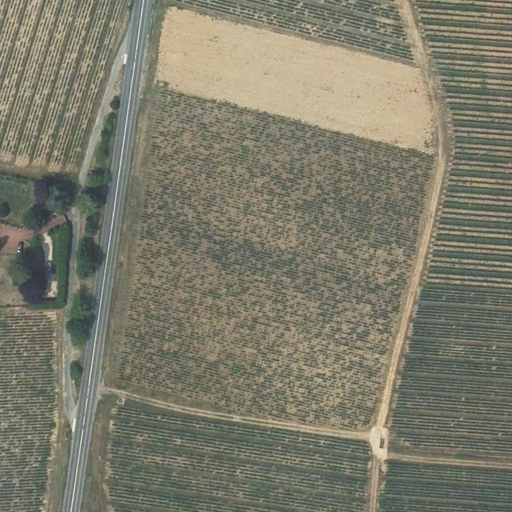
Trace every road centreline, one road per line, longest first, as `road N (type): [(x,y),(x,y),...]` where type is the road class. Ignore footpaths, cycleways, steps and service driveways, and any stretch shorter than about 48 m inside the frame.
road 1 (track): [(404,0),(443,132),(442,160),(376,436),(371,511)]
road 2 (secondary): [(75,511),(146,0)]
road 3 (track): [(89,386),(198,413),(376,436)]
road 4 (track): [(375,457),(511,465)]
